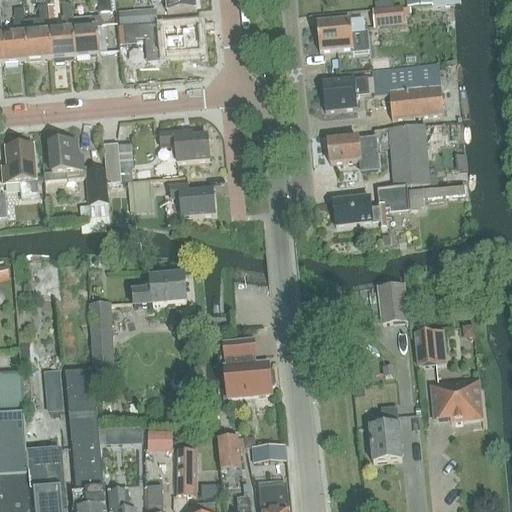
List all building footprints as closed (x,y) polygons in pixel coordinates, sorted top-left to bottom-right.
[(36,23),(25,24),(26,37),(25,37),(28,65),(52,63),(49,34),(47,2),(46,0),(36,0),(39,23),(36,23)] [(99,8),(99,14),(111,13),(109,0),(90,0),(91,8),(99,8)] [(194,0),(151,0),(152,5),(167,4),(168,17),(196,14),(194,0)] [(49,34),(52,63),(55,67),(63,66),(64,62),(76,61),(73,32),(75,32),(74,24),(73,8),(63,9),(65,21),(63,22),(64,33),(49,34)] [(23,11),(14,12),(15,25),(13,25),(14,37),(1,39),(3,67),(28,65),(25,37),(26,37),(23,11)] [(373,13),(374,31),(404,29),(403,11),(373,13)] [(119,16),(120,29),(157,26),(156,13),(119,16)] [(100,22),(87,23),(74,24),(75,32),(73,32),(76,61),(100,59),(97,31),(101,31),(100,22)] [(317,26),(320,56),(353,53),(352,36),(365,35),(364,22),(317,26)] [(166,28),(135,31),(136,44),(146,43),(147,60),(168,58),(200,55),(198,32),(167,35),(166,28)] [(135,31),(119,32),(120,50),(136,48),(136,44),(135,31)] [(390,99),(392,123),(444,119),(439,67),(371,73),(374,100),(390,99)] [(367,82),(323,86),(325,116),(358,113),(356,99),(369,98),(367,82)] [(425,128),(389,131),(394,191),(407,190),(430,188),(429,173),(425,128)] [(174,152),(176,168),(209,165),(207,139),(192,140),(192,135),(159,138),(161,153),(174,152)] [(376,141),(328,145),(330,168),(360,165),(361,175),(379,173),(376,141)] [(8,152),(6,152),(8,170),(2,171),(4,188),(20,186),(22,202),(39,201),(34,149),(23,150),(21,145),(9,146),(8,152)] [(76,145),(50,148),(52,178),(67,177),(68,183),(81,182),(80,175),(83,175),(82,159),(78,159),(76,145)] [(117,149),(105,150),(108,189),(127,188),(132,187),(130,173),(119,174),(117,149)] [(449,171),(429,173),(430,188),(450,186),(449,171)] [(87,174),(90,210),(108,208),(105,172),(87,174)] [(132,187),(127,188),(130,217),(151,216),(149,186),(132,187)] [(171,203),(181,202),(182,222),(215,219),(213,194),(189,196),(188,188),(170,190),(171,203)] [(334,205),(336,231),(380,227),(381,232),(387,231),(385,212),(409,210),(407,190),(394,191),(377,193),(379,212),(372,213),(371,202),(334,205)] [(465,192),(408,196),(408,204),(423,203),(466,199),(465,192)] [(151,294),(134,296),(135,311),(187,307),(185,279),(150,282),(151,294)] [(382,328),(408,325),(404,289),(378,292),(382,328)] [(111,308),(89,309),(92,374),(93,374),(93,375),(114,374),(111,308)] [(439,368),(446,367),(443,338),(436,338),(436,337),(416,339),(419,371),(439,369),(439,368)] [(225,371),(228,403),(272,398),(271,393),(276,387),(274,375),(269,371),(268,366),(252,368),(251,360),(255,359),(254,344),(224,347),(227,371),(225,371)] [(106,511),(104,494),(93,375),(93,374),(92,374),(66,376),(76,496),(72,496),(73,511),(106,511)] [(0,375),(0,398),(20,398),(19,375),(0,375)] [(431,390),(435,424),(451,422),(451,426),(483,423),(479,385),(431,390)] [(192,389),(170,404),(180,417),(202,402),(192,389)] [(64,415),(62,395),(46,397),(48,416),(64,415)] [(381,413),(382,424),(382,431),(370,432),(373,467),(401,465),(396,412),(381,413)] [(32,511),(29,468),(27,468),(24,418),(0,419),(0,511),(32,511)] [(122,433),(106,433),(107,449),(123,448),(122,433)] [(172,436),(148,436),(148,452),(172,452),(172,436)] [(218,443),(222,475),(242,473),(238,441),(218,443)] [(270,466),(268,450),(252,452),(254,468),(270,466)] [(28,457),(29,468),(32,511),(66,511),(66,510),(62,454),(28,457)] [(174,500),(196,500),(197,456),(175,456),(174,500)] [(288,511),(286,489),(276,490),(261,491),(262,511),(288,511)] [(129,511),(128,493),(108,495),(109,511),(129,511)]
